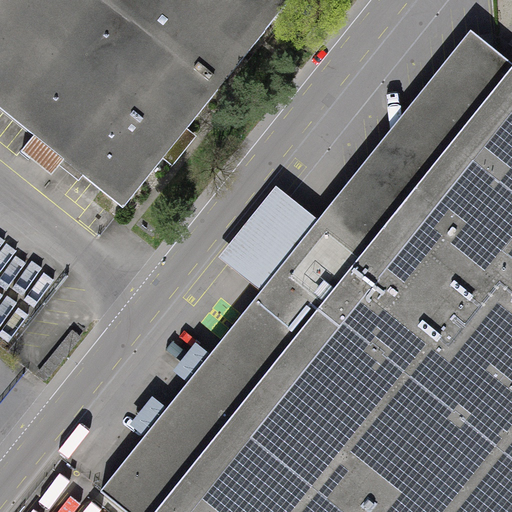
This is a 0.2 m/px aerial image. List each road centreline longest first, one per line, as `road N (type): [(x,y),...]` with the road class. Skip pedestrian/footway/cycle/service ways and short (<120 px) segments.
road 1 (unclassified): [(0,490),(394,0)]
road 2 (unknown): [(0,171),(152,300)]
